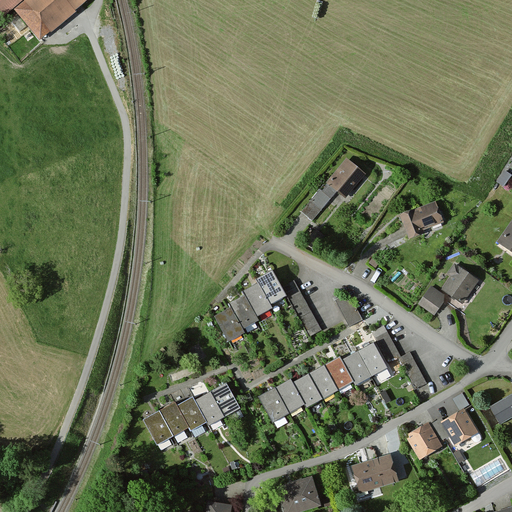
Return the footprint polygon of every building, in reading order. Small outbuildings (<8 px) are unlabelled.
[(39,45),(91,0),(0,0),(0,17),(2,20),(12,13),(39,45)] [(363,176),(345,160),(324,184),(326,185),(320,193),(318,191),(300,213),(311,222),(335,195),(342,201),(363,176)] [(509,177),(503,172),(494,183),(501,188),(509,177)] [(439,225),(432,204),(397,216),(406,241),(421,236),(420,231),(439,225)] [(511,221),(510,220),(495,242),(511,254),(511,221)] [(446,275),(449,278),(440,292),(460,306),(477,282),(453,265),(446,275)] [(268,305),(284,296),(271,271),(253,281),(255,284),(239,292),(242,297),(226,305),(228,310),(212,318),(226,344),(243,335),(240,330),(257,321),(255,318),(270,309),(268,305)] [(322,330),(294,281),(283,287),(311,336),(322,330)] [(444,299),(428,288),(416,306),(432,316),(444,299)] [(360,320),(346,295),(334,301),(347,327),(360,320)] [(400,357),(382,326),(371,333),(389,364),(396,360),(400,357)] [(290,385),(288,380),(256,399),(271,424),(302,406),(305,410),(351,383),(353,386),(384,368),(370,344),(339,361),(337,357),(290,385)] [(425,385),(407,354),(400,357),(396,360),(414,391),(425,385)] [(205,383),(192,387),(195,394),(207,390),(205,383)] [(238,411),(224,385),(193,402),(191,398),(175,407),(173,404),(140,421),(154,447),(186,429),(188,433),(204,424),(206,428),(238,411)] [(511,390),(511,391),(511,392),(511,394),(488,408),(498,426),(511,418),(511,390)] [(454,395),(458,406),(469,403),(465,391),(454,395)] [(461,409),(439,423),(453,446),(475,433),(461,409)] [(440,447),(426,422),(403,435),(417,460),(440,447)] [(396,482),(387,455),(348,467),(357,494),(396,482)] [(303,511),(318,507),(309,478),(275,489),(282,511),(303,511)] [(190,509),(189,511),(231,511),(233,502),(208,498),(206,511),(190,509)]
